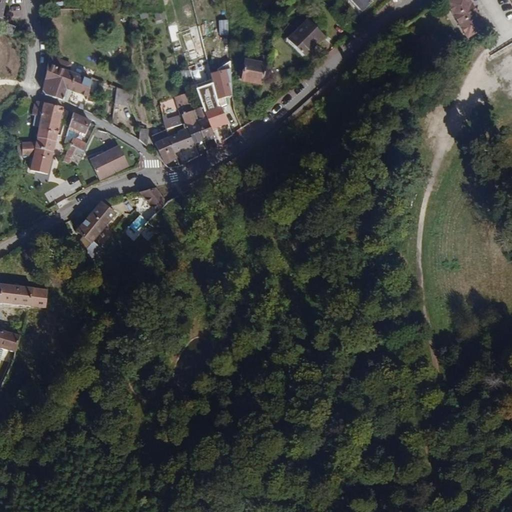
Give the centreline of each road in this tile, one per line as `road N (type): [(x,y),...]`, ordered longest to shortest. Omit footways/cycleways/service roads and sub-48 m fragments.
road 1 (residential): [(420,0),(369,30),(265,123),(174,178),(158,177)]
road 2 (residential): [(158,177),(148,155),(113,129),(32,91),(31,0)]
road 3 (residential): [(0,252),(94,196),(158,177)]
